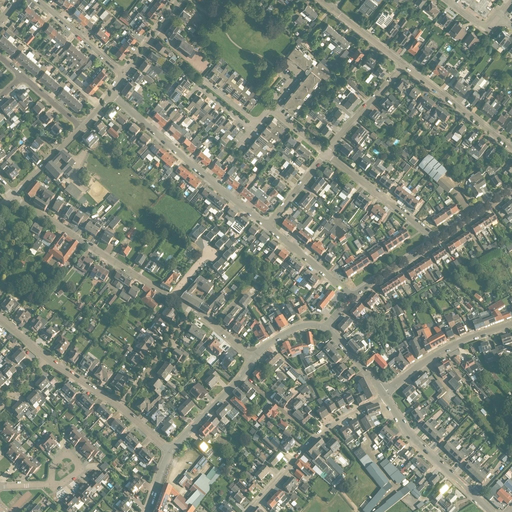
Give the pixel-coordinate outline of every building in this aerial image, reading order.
[(65,9),(70,3),(73,6),(77,0),(64,0),(60,5),(65,9)] [(163,4),(157,0),(151,0),(150,2),(154,4),(153,4),(160,9),(163,4)] [(378,4),(372,0),(362,0),(364,1),(359,7),(369,15),(378,4)] [(474,9),(474,10),(477,12),(485,0),(473,0),(469,5),(474,9)] [(485,0),(477,12),(479,14),(480,14),(485,17),(492,8),(488,5),(490,1),(491,0),(485,0)] [(434,17),(440,10),(436,7),(437,5),(431,1),(425,9),(434,17)] [(153,4),(150,9),(156,13),(160,9),(153,4)] [(178,15),(186,21),(187,22),(195,12),(193,11),(194,9),(187,4),(183,9),(178,15)] [(307,4),(301,10),(302,11),(300,13),(305,17),(312,8),(307,4)] [(22,11),(25,14),(27,15),(25,17),(32,9),(27,5),(22,11)] [(76,18),(80,21),(87,14),(84,11),(89,6),(87,5),(82,10),(76,18)] [(76,18),(82,10),(78,6),(76,8),(75,7),(73,10),(74,11),(71,14),(76,18)] [(156,13),(150,9),(148,7),(146,11),(143,9),(140,13),(147,19),(150,15),(153,18),(156,13)] [(140,22),(138,24),(144,29),(148,24),(137,16),(140,13),(134,8),(131,11),(137,16),(135,18),(140,22)] [(312,8),(305,17),(310,21),(312,19),(317,13),(312,8)] [(25,17),(29,21),(36,13),(32,9),(25,17)] [(80,21),(84,25),(96,11),(94,10),(89,16),(87,14),(80,21)] [(109,13),(105,10),(100,16),(102,19),(109,13)] [(96,11),(84,25),(88,29),(98,18),(93,15),(96,11)] [(388,22),(390,20),(393,17),(388,13),(387,15),(383,12),(382,13),(381,14),(379,13),(375,18),(377,20),(376,20),(381,24),(383,23),(386,25),(388,22)] [(29,21),(34,24),(40,17),(36,13),(29,21)] [(109,13),(102,19),(105,22),(111,15),(109,13)] [(452,18),(446,14),(443,19),(440,16),(434,24),(437,26),(439,24),(441,26),(443,23),(446,26),(452,18)] [(118,19),(126,25),(128,22),(120,16),(118,19)] [(301,22),(303,19),(299,16),(295,21),(299,24),(301,22)] [(40,17),(34,24),(37,28),(39,26),(40,26),(45,20),(40,17)] [(122,24),(117,19),(114,22),(117,25),(115,27),(118,29),(122,24)] [(388,31),(391,33),(392,34),(393,34),(393,35),(400,26),(402,27),(407,21),(404,19),(400,25),(395,22),(388,31)] [(179,33),(181,30),(183,28),(174,21),(170,26),(179,33)] [(141,33),(144,29),(138,24),(135,22),(132,26),(135,29),(141,33)] [(462,38),(467,32),(464,29),(465,27),(459,22),(458,24),(456,22),(449,31),(458,38),(459,36),(462,38)] [(46,36),(46,37),(54,28),(49,24),(44,30),(48,34),(46,36)] [(328,35),(333,28),(328,24),(322,30),(328,35)] [(94,34),(99,38),(104,32),(106,30),(102,26),(94,34)] [(185,38),(179,33),(170,26),(165,33),(172,38),(174,35),(181,40),(175,47),(190,58),(194,53),(195,53),(197,50),(184,40),(185,38)] [(58,32),(54,28),(46,37),(50,40),(53,38),(58,32)] [(328,35),(333,39),(338,33),(333,28),(328,35)] [(413,36),(414,36),(418,31),(415,29),(412,33),(409,31),(406,34),(403,32),(398,39),(403,44),(406,40),(408,41),(410,38),(409,37),(412,34),(414,35),(413,36)] [(420,41),(417,38),(422,31),(420,29),(418,31),(414,36),(416,38),(408,48),(414,53),(419,46),(420,47),(423,43),(420,41)] [(506,32),(502,30),(500,33),(500,32),(499,33),(496,38),(503,43),(502,44),(506,48),(511,41),(508,38),(509,36),(506,33),(506,32)] [(54,44),(62,35),(58,32),(53,38),(57,41),(54,44)] [(104,32),(99,38),(103,42),(109,37),(104,32)] [(473,50),(481,39),(472,32),(463,43),(473,50)] [(126,39),(133,44),(136,39),(133,36),(134,35),(131,33),(130,34),(126,39)] [(343,37),(338,33),(333,39),(335,41),(333,44),(336,46),(343,37)] [(28,44),(35,36),(31,34),(26,39),(25,41),(28,44)] [(66,39),(62,35),(54,44),(57,47),(60,44),(61,45),(62,45),(66,39)] [(336,46),(335,47),(332,50),(334,52),(336,50),(340,52),(349,41),(343,37),(336,46)] [(7,38),(2,45),(6,49),(12,42),(7,38)] [(126,39),(123,44),(129,49),(133,44),(126,39)] [(422,48),(424,51),(419,58),(424,62),(432,52),(429,49),(430,48),(428,46),(432,41),(429,39),(422,48)] [(168,55),(169,55),(171,57),(174,54),(172,52),(172,51),(168,47),(166,46),(159,41),(155,46),(162,51),(163,49),(166,51),(165,52),(168,55)] [(15,49),(17,51),(22,46),(20,44),(17,47),(12,42),(6,49),(11,54),(15,49)] [(66,49),(64,51),(66,53),(68,55),(75,47),(71,43),(66,49)] [(119,49),(125,53),(129,49),(123,44),(119,49)] [(24,48),(22,46),(17,51),(19,53),(15,57),(20,62),(26,55),(21,50),(24,48)] [(313,60),(295,46),(287,56),(292,60),(292,59),(294,61),(294,62),(303,69),(304,70),(306,69),(311,62),(313,60)] [(70,57),(72,59),(80,51),(75,47),(68,55),(67,57),(62,62),(64,64),(70,57)] [(349,52),(346,55),(352,60),(354,57),(357,59),(360,56),(361,56),(363,53),(360,50),(360,49),(358,48),(354,53),(351,50),(349,52)] [(125,53),(119,49),(115,54),(117,57),(118,56),(121,59),(125,53)] [(72,68),(77,62),(84,54),(80,51),(72,59),(71,61),(73,62),(70,66),(72,68)] [(154,61),(156,59),(159,61),(160,59),(161,60),(163,58),(155,52),(155,53),(152,51),(148,56),(154,61)] [(371,53),(363,63),(364,64),(363,65),(366,68),(367,66),(370,68),(368,70),(369,70),(369,69),(370,68),(375,62),(371,60),(372,59),(374,56),(371,53)] [(84,54),(77,62),(81,66),(88,58),(84,54)] [(439,58),(441,59),(433,70),(438,74),(443,67),(445,64),(442,62),(446,57),(442,54),(439,58)] [(20,62),(25,66),(31,59),(26,55),(20,62)] [(25,66),(30,70),(36,63),(31,59),(25,66)] [(158,74),(159,73),(162,74),(164,71),(163,71),(162,70),(155,65),(154,66),(150,63),(145,60),(140,67),(148,73),(151,69),(158,74)] [(41,71),(45,66),(43,64),(42,65),(37,61),(36,63),(30,70),(35,74),(39,69),(41,71)] [(211,77),(215,80),(215,79),(221,72),(223,70),(219,66),(221,63),(218,61),(208,74),(209,74),(212,76),(211,77)] [(155,65),(162,70),(162,69),(164,67),(164,66),(157,62),(155,65)] [(284,106),(283,107),(287,109),(293,113),(322,77),(327,80),(333,73),(319,62),(316,66),(311,62),(306,69),(309,72),(302,80),(303,81),(300,83),(293,92),(291,95),(291,94),(284,103),(284,104),(283,105),(284,106)] [(353,72),(358,65),(354,62),(349,69),(353,72)] [(39,78),(44,82),(50,75),(45,71),(47,68),(45,66),(41,71),(43,73),(39,78)] [(379,66),(376,71),(373,70),(370,73),(374,76),(375,76),(376,76),(377,76),(378,75),(380,77),(385,70),(379,66)] [(448,71),(451,73),(454,70),(448,66),(446,69),(443,67),(438,74),(443,78),(448,71)] [(218,83),(222,86),(222,85),(228,78),(224,74),(228,69),(226,67),(223,70),(221,72),(215,79),(215,80),(216,79),(219,82),(218,83)] [(108,75),(105,72),(106,71),(103,68),(102,70),(98,75),(104,80),(108,75)] [(139,83),(142,78),(150,83),(153,79),(146,74),(145,75),(143,74),(137,70),(132,78),(139,83)] [(226,89),(229,92),(229,91),(235,84),(235,83),(231,80),(235,75),(233,73),(228,78),(222,85),(222,86),(223,85),(226,88),(226,89)] [(44,82),(48,86),(54,79),(50,75),(44,82)] [(104,80),(98,75),(94,79),(100,84),(104,80)] [(453,87),(457,90),(465,80),(463,78),(462,79),(459,76),(453,84),(454,85),(453,87)] [(477,76),(471,83),(474,85),(480,78),(477,76)] [(179,83),(176,86),(182,91),(182,90),(183,91),(184,91),(183,90),(185,87),(186,88),(188,86),(189,87),(191,84),(190,83),(192,81),(191,81),(191,82),(185,77),(180,84),(179,83)] [(348,77),(347,78),(345,82),(351,87),(353,89),(357,85),(348,77)] [(80,87),(83,83),(77,78),(74,81),(80,87)] [(229,91),(229,92),(230,91),(233,94),(233,95),(236,97),(237,96),(236,96),(242,89),(238,86),(242,81),(240,78),(235,84),(235,83),(235,84),(229,91)] [(54,79),(48,86),(53,90),(57,86),(59,87),(64,82),(62,80),(59,83),(54,79)] [(100,84),(94,79),(89,84),(95,89),(100,84)] [(468,82),(465,80),(457,90),(462,94),(463,92),(465,93),(471,85),(467,83),(468,82)] [(129,81),(125,86),(143,100),(143,99),(141,98),(143,96),(133,88),(135,86),(129,81)] [(408,90),(410,87),(403,81),(399,86),(398,86),(395,90),(401,94),(403,92),(408,96),(410,92),(408,90)] [(58,94),(63,98),(69,91),(64,87),(66,84),(64,82),(59,87),(62,89),(58,94)] [(89,84),(85,89),(91,94),(95,89),(89,84)] [(243,103),(244,102),(249,95),(245,92),(249,87),(247,84),(242,89),(236,96),(237,96),(236,97),(236,98),(237,96),(240,99),(240,100),(243,103)] [(140,104),(143,100),(125,86),(121,91),(128,96),(128,98),(130,99),(132,99),(134,96),(138,99),(136,101),(140,104)] [(179,94),(182,91),(176,86),(174,88),(175,89),(170,96),(176,100),(175,101),(177,99),(178,100),(180,97),(179,96),(181,95),(179,94)] [(360,98),(353,92),(353,93),(351,91),(353,89),(351,87),(349,89),(351,91),(346,96),(355,104),(360,98)] [(490,87),(487,91),(484,94),(488,97),(493,89),(493,90),(490,88),(490,87)] [(255,88),(254,90),(249,95),(244,102),(243,103),(244,102),(248,105),(247,106),(250,109),(254,104),(255,105),(258,102),(252,97),(256,92),(258,90),(255,88)] [(484,94),(487,91),(487,90),(486,91),(484,90),(485,89),(484,89),(480,94),(475,90),(469,99),(474,103),(477,99),(479,101),(484,94)] [(69,91),(63,98),(67,102),(73,95),(69,91)] [(415,91),(410,97),(416,102),(421,95),(415,91)] [(16,96),(21,101),(22,102),(20,104),(22,106),(26,110),(28,108),(26,107),(29,105),(26,102),(30,99),(23,92),(19,95),(18,94),(16,96)] [(505,105),(511,97),(508,94),(505,97),(506,98),(503,102),(505,105)] [(67,102),(72,106),(78,99),(73,95),(67,102)] [(203,102),(204,100),(201,98),(200,99),(196,96),(197,96),(196,95),(186,108),(189,110),(193,105),(198,108),(203,102)] [(342,98),(340,101),(343,104),(350,109),(355,104),(346,96),(344,99),(342,98)] [(481,108),(485,112),(491,104),(489,103),(490,101),(487,98),(481,106),(482,107),(481,108)] [(78,99),(72,106),(77,111),(83,104),(78,99)] [(424,110),(430,102),(425,99),(423,102),(421,101),(417,105),(412,112),(411,113),(414,115),(417,111),(419,112),(421,114),(422,113),(424,110)] [(210,107),(211,106),(208,103),(207,104),(204,102),(204,100),(203,102),(198,108),(193,113),(196,116),(198,113),(202,117),(205,114),(210,107)] [(393,108),(396,110),(398,108),(394,104),(393,102),(390,105),(385,100),(380,106),(384,109),(381,112),(386,116),(393,108)] [(13,112),(16,110),(18,107),(12,101),(7,105),(13,112)] [(493,106),(491,104),(485,112),(490,115),(491,114),(493,115),(501,104),(497,101),(493,106)] [(432,113),(431,112),(435,106),(430,102),(424,110),(422,113),(424,114),(423,115),(425,117),(424,119),(426,121),(432,113)] [(412,112),(417,105),(414,103),(410,108),(409,110),(412,112)] [(163,114),(166,111),(157,104),(154,109),(156,111),(152,116),(157,121),(163,114)] [(1,110),(7,117),(9,119),(10,118),(11,120),(16,116),(13,112),(7,105),(1,110)] [(36,120),(37,121),(38,120),(43,116),(41,114),(45,110),(40,105),(33,111),(38,116),(36,117),(36,120)] [(211,106),(210,107),(205,114),(202,117),(200,119),(203,121),(208,116),(212,120),(217,113),(218,112),(215,109),(214,110),(211,107),(211,106)] [(106,116),(111,121),(116,115),(118,113),(117,112),(118,112),(113,108),(111,110),(106,116)] [(169,117),(171,119),(180,109),(179,110),(177,109),(177,110),(175,108),(174,109),(169,115),(170,115),(169,117)] [(345,113),(338,108),(334,114),(332,112),(340,119),(345,113)] [(182,111),(180,109),(171,119),(173,121),(174,121),(175,119),(176,120),(181,114),(180,113),(182,111)] [(308,114),(312,117),(314,119),(316,117),(318,114),(316,113),(316,112),(312,109),(308,114)] [(430,122),(435,126),(445,113),(444,113),(445,113),(442,111),(439,109),(436,114),(435,113),(433,116),(431,115),(432,113),(426,121),(427,121),(429,123),(430,122)] [(316,112),(316,113),(318,114),(323,119),(325,120),(328,117),(318,110),(316,112)] [(116,120),(123,126),(128,120),(118,112),(118,113),(116,115),(111,121),(114,123),(116,120)] [(224,119),(225,118),(225,117),(225,118),(222,115),(221,116),(218,113),(218,112),(217,113),(212,120),(208,125),(210,127),(215,122),(219,125),(219,126),(224,119)] [(332,112),(328,117),(330,120),(336,124),(340,119),(332,112)] [(382,122),(384,120),(382,118),(382,119),(380,117),(375,112),(370,118),(375,123),(378,125),(381,121),(382,122)] [(439,126),(443,129),(446,125),(445,124),(450,117),(445,113),(435,126),(433,129),(434,130),(435,129),(436,130),(439,126)] [(501,124),(509,114),(506,113),(504,115),(501,113),(496,120),(501,124)] [(162,125),(169,117),(167,115),(166,116),(163,114),(157,121),(162,125)] [(40,123),(38,120),(37,121),(38,121),(31,126),(32,126),(34,129),(39,124),(41,126),(44,124),(47,127),(54,120),(49,115),(40,123)] [(219,126),(215,130),(217,133),(222,128),(226,131),(231,125),(232,123),(229,121),(228,122),(225,119),(226,118),(225,118),(224,119),(219,126)] [(389,126),(392,122),(387,118),(384,122),(389,126)] [(266,127),(267,128),(274,133),(281,139),(274,133),(277,130),(282,134),(285,130),(272,120),(272,121),(273,121),(271,123),(270,123),(270,124),(269,124),(266,127)] [(176,123),(174,121),(173,121),(171,124),(166,129),(172,134),(177,128),(176,128),(178,127),(175,124),(176,123)] [(329,127),(329,126),(322,122),(318,127),(322,130),(321,130),(327,135),(332,129),(329,127)] [(94,128),(100,133),(98,134),(102,138),(106,134),(105,132),(107,130),(105,128),(99,123),(94,128)] [(233,123),(232,123),(231,125),(226,131),(222,136),(225,139),(229,133),(233,137),(240,129),(239,129),(236,126),(235,127),(232,125),(233,123)] [(63,130),(58,125),(56,126),(54,124),(47,131),(49,134),(52,131),(56,137),(63,130)] [(111,129),(116,134),(119,131),(120,130),(115,125),(113,127),(111,129)] [(182,128),(179,125),(177,128),(172,134),(177,138),(181,133),(183,135),(188,130),(187,130),(186,129),(183,127),(182,128)] [(137,139),(135,137),(136,136),(140,131),(134,126),(129,132),(134,136),(130,141),(133,144),(137,139)] [(461,126),(454,136),(460,140),(462,138),(465,133),(466,130),(461,126)] [(260,134),(261,135),(268,141),(268,140),(273,145),(273,144),(268,140),(271,136),(279,142),(281,139),(274,133),(267,128),(265,130),(265,131),(264,132),(263,131),(260,134)] [(120,137),(116,134),(111,129),(108,132),(114,138),(117,140),(120,137)] [(369,136),(361,129),(357,134),(363,140),(365,137),(367,139),(369,136)] [(181,142),(186,147),(194,139),(193,138),(191,141),(188,139),(192,134),(188,130),(183,135),(186,137),(181,142)] [(82,140),(83,141),(89,147),(90,149),(99,140),(92,133),(92,132),(87,138),(86,137),(82,140)] [(44,133),(41,136),(49,144),(51,141),(44,133)] [(358,146),(356,148),(361,152),(363,149),(360,147),(365,142),(363,140),(357,134),(352,140),(358,146)] [(469,148),(470,148),(471,147),(472,146),(471,145),(476,138),(476,137),(474,135),(473,136),(472,134),(470,136),(469,136),(463,144),(469,148)] [(145,135),(139,141),(137,143),(142,148),(137,154),(141,157),(148,148),(146,147),(151,141),(145,135)] [(261,135),(259,137),(259,138),(258,139),(257,138),(254,141),(255,142),(262,148),(262,147),(267,152),(267,151),(262,147),(266,143),(271,147),(273,145),(268,140),(268,141),(261,135)] [(284,142),(287,145),(288,145),(284,151),(285,152),(283,153),(287,156),(290,152),(293,148),(290,147),(296,139),(293,137),(293,138),(290,136),(284,142)] [(32,146),(37,151),(37,152),(43,145),(40,143),(41,142),(39,139),(32,146)] [(198,143),(194,139),(186,147),(191,151),(196,146),(198,148),(202,143),(200,141),(198,143)] [(248,148),(249,149),(256,155),(261,159),(262,158),(257,154),(260,150),(265,154),(267,152),(262,147),(262,148),(255,142),(254,144),(253,145),(252,146),(251,145),(248,148)] [(472,148),(474,146),(467,154),(472,158),(475,154),(480,158),(485,151),(483,150),(486,145),(481,142),(478,145),(474,149),(472,148)] [(294,151),(300,155),(306,147),(300,143),(294,151)] [(156,157),(161,150),(157,146),(152,151),(149,149),(141,158),(144,161),(148,156),(153,160),(156,157)] [(31,159),(37,166),(41,162),(27,147),(25,149),(29,154),(27,156),(30,160),(31,159)] [(196,155),(201,159),(206,154),(203,152),(205,149),(203,147),(196,155)] [(311,152),(306,147),(300,155),(305,159),(306,157),(307,157),(311,152)] [(361,152),(356,148),(357,149),(353,153),(353,152),(346,147),(341,153),(348,159),(351,155),(353,157),(351,159),(355,162),(359,157),(362,159),(364,156),(361,153),(361,152)] [(9,155),(11,157),(14,154),(17,152),(18,150),(16,148),(9,155)] [(256,155),(249,149),(250,149),(248,151),(247,152),(247,153),(245,152),(242,155),(243,155),(251,162),(254,157),(259,161),(261,159),(256,155)] [(156,157),(160,161),(166,154),(161,150),(156,157)] [(488,153),(485,152),(479,161),(483,163),(486,158),(492,162),(494,160),(492,159),(496,154),(496,153),(494,151),(493,152),(491,150),(488,153)] [(70,168),(75,163),(62,152),(45,170),(49,174),(56,180),(57,182),(65,174),(68,177),(74,172),(70,168)] [(291,159),(289,158),(287,156),(283,153),(281,156),(289,162),(291,159)] [(165,165),(171,158),(166,154),(160,161),(165,165)] [(206,154),(201,159),(206,164),(213,156),(211,154),(209,157),(206,154)] [(419,167),(440,187),(448,194),(453,189),(448,184),(442,179),(448,172),(429,156),(419,167)] [(370,166),(372,168),(374,165),(378,160),(374,164),(365,157),(362,160),(364,162),(359,168),(365,173),(370,166)] [(171,158),(165,165),(170,170),(176,163),(171,158)] [(296,159),(294,162),(298,165),(299,166),(303,162),(297,158),(296,159)] [(211,168),(216,172),(220,166),(222,164),(219,162),(220,161),(217,159),(211,168)] [(376,167),(373,172),(370,176),(376,181),(380,176),(381,177),(384,173),(377,168),(381,163),(378,160),(374,165),(376,167)] [(13,163),(10,166),(6,162),(0,168),(3,171),(7,167),(9,169),(14,164),(13,163)] [(290,162),(285,168),(293,174),(298,169),(290,162)] [(392,163),(385,171),(389,174),(395,166),(392,163)] [(225,180),(230,184),(237,175),(233,172),(237,167),(233,165),(227,172),(229,174),(225,180)] [(220,166),(216,172),(221,176),(227,167),(225,166),(223,168),(220,166)] [(270,169),(271,169),(278,174),(280,172),(272,166),(270,169)] [(511,174),(511,166),(509,168),(508,166),(501,173),(506,177),(509,174),(511,176),(511,174)] [(8,171),(9,169),(7,167),(3,171),(7,175),(13,181),(19,176),(13,169),(9,172),(8,171)] [(172,172),(167,178),(170,180),(172,178),(174,179),(177,176),(180,178),(186,171),(181,167),(178,171),(176,169),(172,172)] [(492,182),(493,184),(496,188),(502,184),(498,178),(497,178),(496,177),(499,176),(497,174),(493,170),(491,167),(486,172),(492,181),(492,182)] [(284,168),(280,173),(289,180),(293,174),(285,168),(284,168)] [(85,169),(77,176),(81,179),(88,172),(85,169)] [(278,174),(271,169),(269,172),(275,177),(278,174)] [(328,169),(324,175),(329,180),(330,179),(332,182),(337,176),(332,173),(332,172),(331,172),(328,169)] [(167,178),(172,172),(170,170),(163,178),(165,181),(167,178)] [(186,171),(180,178),(183,180),(180,183),(181,184),(178,187),(180,188),(191,176),(186,171)] [(474,189),(471,191),(476,199),(483,195),(479,190),(486,185),(481,177),(482,176),(480,173),(470,180),(472,184),(471,185),(474,189)] [(241,184),(244,181),(247,177),(245,175),(241,179),(237,175),(230,184),(235,188),(239,182),(241,184)] [(388,177),(386,175),(380,183),(385,187),(389,182),(386,179),(388,177)] [(190,187),(196,180),(191,176),(180,188),(182,190),(187,184),(190,187)] [(275,185),(274,185),(281,190),(285,184),(279,179),(279,180),(276,177),(271,182),(275,185)] [(316,185),(324,191),(328,185),(320,179),(316,185)] [(196,180),(190,187),(195,191),(201,184),(196,180)] [(392,184),(389,182),(385,187),(390,191),(396,183),(394,181),(392,184)] [(44,212),(55,196),(50,193),(38,185),(34,183),(25,194),(24,195),(31,200),(30,203),(44,212)] [(239,191),(244,195),(251,187),(249,190),(246,187),(248,185),(246,183),(239,191)] [(316,185),(311,190),(317,195),(319,196),(323,191),(324,191),(316,185)] [(330,189),(333,191),(337,194),(339,191),(335,188),(331,185),(329,188),(330,189)] [(350,200),(347,198),(350,195),(350,196),(354,190),(348,185),(341,194),(347,198),(340,207),(343,210),(350,200)] [(394,194),(400,198),(405,192),(402,190),(404,187),(402,185),(394,194)] [(254,194),(256,196),(261,190),(261,189),(263,187),(261,186),(259,188),(259,187),(256,191),(251,187),(244,195),(249,199),(254,194)] [(440,187),(437,191),(441,198),(448,194),(440,187)] [(202,195),(199,193),(191,204),(194,206),(198,201),(199,201),(200,201),(204,204),(205,202),(202,200),(203,198),(206,200),(212,193),(207,189),(202,195)] [(276,196),(279,193),(274,189),(269,194),(272,197),(274,194),(276,196)] [(254,203),(259,207),(266,199),(261,195),(264,192),(261,190),(256,196),(258,197),(254,203)] [(189,203),(197,194),(195,191),(190,197),(191,198),(188,201),(189,203)] [(405,192),(400,198),(405,202),(410,196),(409,195),(405,192)] [(206,200),(211,204),(217,197),(212,193),(206,200)] [(112,194),(107,200),(114,207),(119,201),(112,194)] [(308,194),(304,200),(313,207),(317,202),(314,199),(308,194)] [(360,208),(367,199),(361,196),(355,204),(360,208)] [(405,202),(410,206),(415,200),(411,197),(410,196),(405,202)] [(214,211),(222,201),(217,197),(211,204),(209,206),(206,210),(207,210),(204,214),(206,216),(207,215),(209,212),(211,209),(214,211)] [(321,197),(319,200),(323,203),(328,206),(333,199),(332,198),(328,202),(321,197)] [(266,199),(259,207),(264,211),(270,202),(266,199)] [(372,203),(367,199),(360,208),(365,211),(372,203)] [(415,200),(410,206),(415,211),(423,201),(421,199),(418,203),(415,200)] [(299,205),(304,209),(303,211),(310,217),(311,218),(314,216),(310,213),(311,211),(310,210),(313,207),(304,200),(299,205)] [(61,209),(64,210),(63,211),(63,212),(68,204),(63,201),(62,203),(58,201),(53,210),(58,213),(61,209)] [(222,201),(214,211),(215,210),(218,213),(215,216),(219,220),(224,214),(222,212),(227,206),(222,201)] [(452,202),(446,206),(453,216),(459,212),(452,202)] [(511,210),(507,205),(506,206),(506,205),(504,207),(502,210),(508,216),(509,215),(511,218),(511,217),(511,210)] [(449,209),(446,212),(443,213),(448,220),(453,216),(446,206),(449,209)] [(78,210),(73,207),(72,210),(68,208),(63,216),(64,217),(64,218),(66,220),(67,219),(68,220),(71,215),(74,217),(71,220),(72,220),(78,210)] [(376,207),(371,214),(369,217),(371,218),(373,215),(376,218),(381,211),(376,207)] [(441,215),(438,217),(442,223),(448,220),(443,213),(439,207),(436,208),(441,215)] [(238,214),(232,210),(228,215),(225,219),(229,222),(227,224),(231,227),(237,220),(234,218),(238,214)] [(387,215),(381,211),(376,218),(379,220),(377,223),(379,225),(387,215)] [(81,222),(84,224),(83,225),(84,225),(84,224),(89,218),(83,214),(82,216),(78,214),(73,223),(78,226),(81,222)] [(488,218),(492,225),(498,221),(493,215),(488,218)] [(437,227),(442,223),(438,217),(434,219),(432,216),(430,217),(437,227)] [(111,223),(108,226),(113,230),(121,221),(117,217),(111,223)] [(309,219),(303,226),(302,227),(306,229),(313,220),(311,218),(310,217),(309,219)] [(283,226),(288,230),(295,222),(294,222),(289,218),(283,226)] [(492,225),(488,218),(482,222),(487,229),(492,225)] [(239,230),(242,233),(247,227),(247,226),(249,224),(243,219),(241,221),(240,221),(240,222),(238,224),(241,227),(239,230)] [(94,222),(91,220),(85,231),(90,234),(97,224),(98,222),(95,220),(94,222)] [(90,234),(95,238),(101,229),(104,231),(108,226),(111,223),(108,221),(107,223),(105,223),(104,225),(99,221),(98,222),(97,224),(90,234)] [(299,231),(302,227),(303,226),(300,224),(299,226),(297,224),(295,222),(288,230),(292,234),(297,229),(299,231)] [(482,222),(477,225),(481,232),(487,229),(482,222)] [(339,241),(344,236),(347,234),(336,225),(334,228),(328,223),(324,228),(324,229),(331,234),(339,241)] [(32,243),(35,244),(43,235),(41,233),(43,230),(35,225),(31,232),(28,230),(22,236),(27,239),(29,236),(35,239),(32,243)] [(471,229),(476,236),(481,232),(477,225),(471,229)] [(190,239),(195,244),(206,231),(202,226),(190,239)] [(317,238),(319,236),(324,229),(321,226),(313,236),(317,238)] [(251,245),(252,244),(256,239),(254,237),(259,232),(253,227),(248,233),(251,235),(246,241),(251,245)] [(220,232),(215,228),(210,234),(207,232),(203,236),(206,238),(206,239),(210,243),(220,232)] [(365,231),(371,239),(375,236),(369,228),(365,231)] [(401,229),(403,233),(400,235),(404,242),(410,238),(404,228),(401,229)] [(331,234),(324,229),(319,236),(322,238),(325,235),(329,238),(331,234)] [(309,234),(306,231),(304,230),(297,238),(302,242),(306,237),(309,234)] [(170,238),(172,235),(170,232),(164,240),(167,242),(169,240),(169,241),(171,238),(170,238)] [(110,235),(106,233),(101,241),(108,246),(113,238),(109,236),(110,235)] [(472,240),(468,233),(463,237),(467,243),(472,240)] [(21,237),(18,234),(16,238),(14,236),(12,239),(17,243),(21,237)] [(35,244),(31,249),(29,252),(35,256),(43,244),(49,248),(51,246),(55,238),(48,234),(44,240),(41,238),(43,235),(35,244)] [(307,246),(314,238),(309,234),(306,237),(302,242),(307,246)] [(63,235),(53,248),(57,251),(66,240),(71,244),(73,242),(67,238),(63,235)] [(269,240),(263,235),(259,241),(256,245),(258,247),(261,243),(265,245),(269,240)] [(400,235),(397,237),(395,239),(399,245),(404,242),(400,235)] [(228,239),(224,236),(215,247),(219,251),(224,246),(227,248),(231,242),(228,239)] [(339,241),(342,246),(348,242),(344,236),(339,241)] [(467,243),(463,237),(457,240),(462,247),(467,243)] [(311,249),(317,254),(321,248),(318,246),(322,241),(319,239),(311,249)] [(399,245),(395,239),(393,240),(389,242),(393,249),(399,245)] [(462,247),(457,240),(452,244),(456,251),(458,253),(463,249),(462,247)] [(393,249),(389,242),(386,244),(384,241),(381,243),(388,252),(393,249)] [(57,251),(53,248),(42,262),(46,265),(53,257),(64,265),(79,246),(73,242),(71,244),(63,255),(57,251)] [(231,242),(227,248),(229,250),(222,258),(227,262),(237,251),(232,247),(234,245),(231,242)] [(265,261),(269,264),(275,256),(273,254),(278,247),(272,242),(265,250),(270,254),(265,261)] [(375,252),(379,258),(385,255),(378,244),(372,248),(375,252)] [(446,248),(451,254),(456,251),(452,244),(446,248)] [(121,254),(126,257),(131,249),(126,245),(125,246),(123,245),(120,249),(123,250),(121,254)] [(333,245),(330,250),(328,253),(330,254),(325,261),(331,266),(339,256),(333,251),(336,247),(333,245)] [(321,248),(317,254),(321,257),(328,249),(326,247),(323,250),(321,248)] [(367,252),(373,262),(379,258),(375,252),(372,248),(367,252)] [(443,250),(438,254),(442,260),(443,262),(449,259),(443,250)] [(275,256),(269,264),(270,262),(273,265),(278,259),(282,263),(288,256),(283,251),(281,254),(280,254),(278,256),(276,254),(275,256)] [(474,256),(471,251),(469,253),(472,257),(471,258),(474,262),(477,259),(475,255),(474,256)] [(141,267),(147,257),(139,252),(136,257),(138,258),(135,263),(141,267)] [(150,258),(152,260),(146,269),(149,272),(149,271),(151,273),(151,272),(152,273),(154,271),(157,273),(161,266),(157,263),(158,262),(156,261),(159,256),(154,252),(150,258)] [(363,259),(360,261),(364,268),(370,264),(363,254),(361,256),(363,259)] [(439,262),(442,260),(438,254),(432,257),(437,265),(439,264),(439,262)] [(359,271),(364,268),(360,261),(358,258),(354,260),(352,257),(350,258),(359,271)] [(86,260),(82,258),(76,267),(86,274),(93,263),(86,259),(86,260)] [(347,265),(354,275),(359,271),(350,258),(348,260),(350,263),(347,265)] [(212,269),(221,277),(225,273),(222,271),(225,267),(224,266),(226,263),(221,259),(212,269)] [(284,273),(288,268),(292,272),(298,264),(293,260),(289,265),(287,268),(285,265),(281,270),(284,273)] [(423,263),(428,270),(433,266),(429,260),(423,263)] [(418,267),(422,273),(428,270),(423,263),(418,267)] [(460,272),(458,269),(454,263),(451,265),(457,274),(460,272)] [(290,275),(292,277),(296,271),(299,273),(303,268),(298,264),(292,272),(290,275)] [(344,267),(341,269),(348,279),(354,275),(347,265),(344,268),(344,267)] [(95,277),(104,282),(109,274),(104,270),(103,271),(96,267),(90,277),(94,280),(95,277)] [(417,277),(422,273),(418,267),(413,270),(417,277)] [(169,293),(172,290),(172,289),(169,287),(173,281),(176,283),(180,277),(177,275),(179,272),(175,269),(172,273),(171,273),(160,287),(169,293)] [(407,274),(411,281),(414,279),(415,281),(418,279),(417,277),(413,270),(407,274)] [(439,271),(435,274),(440,281),(444,278),(439,271)] [(113,285),(116,287),(124,276),(119,273),(114,280),(116,281),(113,285)] [(402,275),(397,279),(401,286),(406,282),(402,275)] [(128,279),(124,276),(116,287),(121,291),(124,286),(128,279)] [(319,281),(314,277),(308,284),(303,279),(299,284),(304,288),(307,285),(312,290),(319,281)] [(203,304),(201,303),(209,295),(213,287),(199,278),(181,300),(199,310),(203,304)] [(123,292),(125,294),(126,293),(133,282),(128,279),(124,286),(125,287),(122,291),(123,292)] [(401,286),(397,279),(391,283),(396,289),(401,286)] [(386,286),(390,293),(396,289),(391,283),(386,286)] [(108,287),(105,284),(98,294),(101,296),(108,287)] [(380,290),(385,296),(390,293),(386,286),(380,290)] [(145,287),(142,291),(146,294),(140,301),(153,311),(158,305),(152,301),(153,300),(152,299),(156,295),(153,292),(152,293),(145,287)] [(129,295),(126,293),(125,294),(123,292),(119,297),(128,302),(131,297),(135,300),(140,292),(133,288),(129,295)] [(325,297),(330,301),(335,296),(326,289),(325,291),(328,294),(325,297)] [(208,315),(212,310),(218,304),(214,300),(220,294),(207,307),(203,304),(199,310),(199,311),(207,315),(208,315)] [(224,298),(220,294),(214,300),(218,304),(212,310),(215,314),(225,304),(221,301),(224,298)] [(319,304),(317,307),(322,311),(326,306),(321,302),(318,300),(315,297),(312,294),(309,297),(312,300),(313,299),(319,304)] [(374,294),(369,299),(375,304),(380,299),(374,294)] [(252,301),(251,300),(245,295),(238,304),(246,309),(247,307),(252,301)] [(113,296),(106,305),(110,307),(116,298),(113,296)] [(13,300),(12,300),(8,297),(1,306),(3,308),(3,309),(9,313),(12,309),(15,312),(20,306),(13,300)] [(321,302),(326,306),(330,301),(325,297),(321,302)] [(293,309),(295,308),(299,315),(307,310),(305,307),(306,306),(301,298),(297,300),(299,303),(294,306),(292,302),(289,303),(293,309)] [(365,304),(371,309),(375,304),(369,299),(365,304)] [(488,309),(491,315),(494,319),(496,324),(504,322),(503,321),(511,318),(509,314),(501,316),(498,312),(505,308),(501,302),(488,309)] [(359,304),(355,309),(361,315),(365,310),(359,304)] [(282,310),(281,311),(288,321),(295,317),(288,307),(286,308),(284,305),(282,305),(281,306),(280,307),(282,310)] [(394,308),(399,317),(404,315),(399,305),(394,308)] [(235,307),(229,316),(223,323),(225,324),(225,326),(226,327),(228,327),(233,320),(232,319),(239,310),(238,310),(239,308),(236,307),(236,308),(235,307)] [(249,310),(247,307),(246,309),(241,315),(238,319),(240,321),(232,330),(238,335),(246,325),(243,323),(245,320),(243,319),(244,317),(249,310)] [(31,317),(26,312),(21,308),(17,313),(18,314),(15,319),(21,324),(24,321),(26,323),(31,317)] [(169,309),(164,316),(162,318),(169,323),(171,321),(172,322),(177,315),(169,309)] [(351,314),(356,320),(361,315),(355,309),(351,314)] [(474,317),(470,314),(477,323),(481,330),(485,329),(481,318),(480,316),(475,311),(473,313),(475,315),(474,317)] [(267,315),(267,316),(271,323),(271,324),(275,322),(281,332),(288,327),(279,312),(268,318),(267,315)] [(476,331),(481,330),(477,323),(470,314),(467,316),(468,317),(470,324),(471,329),(474,328),(476,331)] [(485,329),(496,324),(494,319),(491,315),(481,318),(485,329)] [(42,326),(39,323),(41,320),(36,316),(31,324),(33,325),(30,329),(36,333),(37,332),(42,326)] [(271,323),(267,316),(261,319),(267,329),(265,331),(270,338),(275,335),(268,324),(271,323)] [(165,324),(156,318),(153,323),(156,325),(152,331),(157,335),(158,334),(161,337),(166,330),(163,327),(165,324)] [(343,323),(349,329),(353,324),(347,318),(343,323)] [(446,321),(447,324),(448,324),(451,330),(456,328),(460,336),(466,334),(459,319),(453,322),(451,318),(446,321)] [(252,330),(258,322),(254,320),(248,328),(252,330)] [(429,343),(423,328),(422,328),(420,325),(419,322),(417,323),(418,326),(414,328),(419,338),(421,336),(425,344),(423,345),(423,347),(420,349),(422,356),(427,353),(432,351),(428,344),(429,343)] [(338,328),(344,333),(349,329),(343,323),(338,328)] [(442,326),(440,323),(437,325),(438,327),(441,333),(445,331),(446,334),(448,339),(454,337),(451,330),(448,324),(447,324),(442,326)] [(269,339),(262,326),(255,330),(260,337),(256,339),(259,344),(262,342),(269,339)] [(432,351),(447,342),(442,334),(441,333),(438,327),(435,328),(436,331),(435,332),(438,337),(433,339),(427,326),(423,328),(429,343),(428,344),(432,351)] [(53,330),(48,327),(40,337),(48,342),(49,341),(50,342),(55,335),(60,332),(57,328),(55,328),(53,330)] [(188,333),(185,336),(190,340),(191,338),(194,340),(199,331),(193,327),(189,333),(188,333)] [(199,331),(194,340),(195,338),(201,343),(206,336),(199,331)] [(311,334),(306,335),(307,344),(301,345),(304,359),(310,357),(308,350),(308,348),(313,347),(311,334)] [(62,356),(69,346),(66,343),(68,341),(61,336),(56,343),(59,346),(56,351),(62,356)] [(510,350),(511,348),(511,341),(510,336),(501,339),(504,347),(507,346),(507,347),(509,346),(510,350)] [(153,342),(146,337),(144,341),(141,338),(139,341),(149,349),(153,342)] [(349,345),(357,355),(358,354),(360,357),(364,353),(362,351),(365,348),(361,344),(364,341),(361,338),(357,341),(355,339),(354,340),(352,337),(347,342),(349,345)] [(213,341),(212,343),(208,339),(204,345),(198,351),(202,354),(207,348),(218,358),(222,353),(217,349),(219,346),(213,341)] [(423,356),(422,356),(420,349),(415,340),(410,343),(418,360),(423,356)] [(149,349),(139,341),(137,344),(140,346),(135,352),(143,358),(148,352),(147,352),(149,349)] [(195,351),(197,352),(198,351),(204,345),(203,344),(201,343),(198,346),(198,345),(195,351)] [(287,357),(288,357),(292,355),(293,356),(299,353),(299,352),(300,352),(298,346),(290,349),(288,344),(283,346),(284,348),(279,350),(281,355),(286,353),(287,357)] [(481,346),(483,352),(484,356),(487,354),(488,357),(493,355),(492,351),(491,352),(489,348),(487,344),(481,346)] [(15,355),(21,362),(26,357),(21,353),(23,351),(18,346),(16,348),(19,351),(15,355)] [(319,355),(323,359),(327,356),(333,350),(329,346),(319,355)] [(79,350),(75,347),(69,355),(71,357),(68,360),(75,365),(81,357),(76,353),(79,350)] [(367,368),(368,367),(374,362),(383,371),(388,366),(390,368),(385,362),(389,359),(385,352),(384,349),(383,350),(384,353),(380,357),(378,355),(376,356),(373,352),(366,358),(367,360),(363,364),(367,368)] [(171,357),(178,363),(180,361),(183,363),(189,356),(181,350),(179,352),(176,350),(171,357)] [(337,355),(333,350),(327,356),(323,359),(327,364),(328,363),(337,355)] [(404,354),(402,356),(410,365),(415,361),(408,352),(404,354)] [(227,370),(234,362),(230,359),(231,357),(226,353),(219,360),(225,365),(223,366),(227,370)] [(389,361),(389,359),(385,362),(390,368),(396,363),(403,371),(409,366),(398,353),(389,361)] [(140,359),(133,354),(128,361),(136,366),(140,359)] [(270,359),(280,368),(284,364),(274,354),(270,359)] [(21,362),(15,355),(11,359),(9,356),(6,359),(11,363),(14,361),(18,365),(21,362)] [(337,355),(328,363),(331,365),(329,366),(331,369),(335,365),(341,360),(337,355)] [(94,362),(87,357),(80,366),(88,372),(89,370),(92,372),(100,362),(97,360),(96,360),(94,362)] [(459,359),(460,359),(458,357),(453,360),(459,366),(462,363),(459,359)] [(473,375),(476,373),(477,374),(484,370),(482,366),(477,358),(474,360),(474,359),(466,364),(472,373),(473,375)] [(11,363),(6,359),(4,361),(6,362),(2,366),(3,367),(12,376),(16,372),(10,365),(11,363)] [(280,368),(270,359),(265,363),(271,369),(275,373),(280,368)] [(305,370),(310,367),(308,364),(307,365),(304,360),(301,362),(302,366),(305,370)] [(449,375),(453,379),(457,384),(461,381),(451,369),(447,361),(441,364),(441,365),(446,373),(449,375)] [(161,370),(169,376),(172,372),(176,376),(179,371),(171,364),(169,366),(166,364),(161,370)] [(466,364),(461,367),(468,375),(468,376),(470,379),(474,376),(473,375),(472,373),(466,364)] [(106,383),(113,375),(107,370),(108,369),(103,365),(95,377),(101,382),(103,380),(106,383)] [(340,376),(345,372),(347,370),(343,365),(339,369),(337,367),(332,371),(335,375),(337,373),(340,376)] [(438,372),(440,376),(442,379),(449,375),(446,373),(441,365),(436,367),(439,372),(438,372)] [(0,375),(2,378),(4,376),(9,380),(12,376),(3,367),(0,370),(0,375)] [(297,380),(300,377),(291,369),(288,372),(297,380)] [(169,376),(161,370),(157,376),(165,382),(169,376)] [(205,384),(210,389),(209,389),(211,391),(214,388),(213,388),(218,383),(215,380),(218,377),(211,370),(207,375),(210,378),(205,384)] [(342,380),(345,378),(348,381),(355,375),(351,370),(347,374),(345,372),(340,376),(337,378),(339,380),(340,381),(341,381),(342,380)] [(261,384),(263,382),(266,379),(263,377),(263,376),(258,371),(253,376),(261,384)] [(111,386),(119,392),(127,382),(126,381),(129,377),(125,373),(122,377),(119,376),(111,386)] [(276,376),(279,380),(283,383),(285,380),(278,373),(276,376)] [(424,374),(414,384),(418,388),(418,387),(421,391),(431,382),(424,374)] [(354,397),(371,388),(366,379),(362,381),(357,376),(352,381),(357,386),(358,384),(362,392),(354,397)] [(43,378),(39,382),(48,390),(52,386),(52,387),(57,382),(52,377),(47,382),(43,378)] [(453,379),(448,384),(457,393),(462,388),(457,384),(453,379)] [(158,396),(158,397),(162,393),(159,390),(162,386),(154,380),(149,386),(152,388),(150,390),(158,396)] [(274,392),(278,387),(283,383),(279,380),(271,389),(274,392)] [(48,390),(39,382),(35,386),(42,393),(40,395),(45,400),(48,397),(44,394),(48,390)] [(177,388),(168,382),(166,386),(175,393),(177,390),(176,389),(177,388)] [(438,400),(444,395),(446,393),(438,382),(432,386),(437,393),(438,395),(435,397),(438,400)] [(252,389),(246,383),(241,388),(249,396),(252,394),(253,395),(256,393),(252,390),(252,389)] [(301,394),(306,388),(307,387),(306,384),(306,383),(298,391),(301,394)] [(490,402),(472,383),(470,385),(488,404),(490,402)] [(207,394),(198,384),(189,393),(195,399),(196,401),(199,398),(198,398),(200,397),(202,399),(207,394)] [(62,386),(57,391),(64,398),(64,399),(73,390),(68,385),(66,387),(64,388),(62,386)] [(279,405),(285,398),(285,397),(284,398),(282,396),(285,392),(278,387),(274,392),(278,395),(274,401),(279,405)] [(407,391),(416,401),(418,399),(414,394),(416,392),(411,387),(407,391)] [(354,397),(358,407),(376,398),(371,388),(354,397)] [(76,400),(79,397),(77,395),(77,394),(73,390),(64,399),(69,404),(68,405),(70,407),(72,405),(75,402),(76,400)] [(246,398),(237,390),(232,395),(241,403),(244,406),(248,401),(246,398)] [(495,396),(489,390),(486,392),(488,396),(489,395),(492,398),(495,396)] [(346,396),(343,399),(344,400),(348,406),(354,403),(351,398),(353,396),(350,391),(345,394),(346,396)] [(407,391),(403,395),(407,400),(409,398),(414,403),(416,401),(407,391)] [(285,398),(279,405),(284,409),(294,396),(289,392),(285,398)] [(34,393),(30,397),(37,403),(41,399),(43,402),(45,400),(40,395),(39,397),(34,393)] [(334,402),(335,403),(339,410),(340,410),(345,406),(342,402),(344,400),(343,399),(341,395),(336,398),(338,400),(334,402)] [(79,397),(76,400),(75,402),(77,404),(78,403),(83,407),(84,406),(85,407),(90,401),(85,396),(84,398),(83,397),(81,399),(79,397)] [(161,399),(158,396),(153,400),(150,403),(146,399),(144,401),(143,400),(140,403),(140,402),(135,407),(142,413),(144,410),(148,413),(154,407),(158,402),(161,399)] [(31,405),(29,407),(35,413),(37,411),(33,407),(37,403),(30,397),(26,401),(31,405)] [(250,420),(245,415),(249,412),(235,398),(231,402),(244,414),(241,417),(248,423),(250,420)] [(296,412),(302,406),(304,404),(299,399),(297,401),(291,407),(296,412)] [(85,415),(88,417),(92,413),(97,408),(94,405),(95,405),(90,401),(85,407),(89,411),(85,415)] [(188,401),(183,406),(189,412),(194,407),(188,401)] [(19,402),(15,406),(22,413),(25,415),(29,411),(33,415),(35,413),(29,407),(27,409),(19,402)] [(163,406),(158,402),(154,407),(158,411),(163,406)] [(333,405),(331,402),(326,406),(331,413),(334,411),(335,413),(339,410),(335,403),(333,405)] [(221,410),(226,416),(229,418),(232,416),(235,418),(238,414),(234,410),(232,412),(225,405),(221,410)] [(377,405),(366,409),(367,414),(363,416),(365,419),(361,421),(367,432),(380,424),(377,419),(372,422),(370,418),(379,415),(378,413),(380,412),(377,405)] [(18,416),(22,413),(15,406),(12,410),(16,414),(14,416),(19,421),(21,419),(18,416)] [(97,412),(102,417),(108,411),(103,407),(103,406),(101,408),(99,409),(97,408),(92,413),(94,415),(97,412)] [(184,417),(189,412),(183,406),(178,411),(184,417)] [(275,411),(277,409),(273,406),(270,409),(268,408),(263,413),(262,413),(260,416),(258,419),(256,421),(259,423),(265,416),(268,419),(271,416),(274,419),(278,414),(275,411)] [(258,418),(262,413),(258,409),(254,414),(258,418)] [(318,410),(316,412),(322,420),(328,416),(323,409),(319,411),(318,410)] [(412,414),(415,419),(427,411),(425,409),(419,413),(418,410),(412,414)] [(156,427),(164,418),(155,410),(148,417),(153,421),(152,422),(156,427)] [(216,415),(221,420),(220,421),(220,422),(225,426),(229,422),(224,418),(226,416),(221,410),(216,415)] [(300,411),(299,410),(292,416),(300,422),(303,426),(310,419),(306,414),(305,415),(303,414),(302,415),(299,412),(300,411)] [(104,424),(107,426),(111,422),(109,420),(111,418),(111,417),(112,416),(108,411),(102,417),(106,422),(104,424)] [(428,413),(427,411),(415,419),(418,424),(424,420),(423,417),(428,414),(428,413)] [(208,423),(215,430),(215,429),(217,427),(226,435),(228,432),(226,430),(226,427),(225,426),(220,422),(219,424),(212,418),(208,423)] [(168,438),(174,431),(171,428),(174,424),(168,419),(162,426),(164,428),(161,431),(168,438)] [(111,422),(107,426),(109,428),(111,426),(116,431),(122,425),(117,420),(115,422),(113,424),(111,422)] [(284,432),(285,431),(288,427),(280,421),(276,426),(284,432)] [(356,433),(354,435),(357,440),(359,438),(356,433),(361,429),(355,421),(349,425),(354,431),(356,433)] [(423,429),(427,433),(437,423),(434,421),(430,425),(428,423),(423,429)] [(4,439),(12,431),(10,429),(12,427),(7,423),(2,428),(5,431),(0,435),(4,439)] [(218,432),(215,429),(215,430),(208,423),(203,428),(209,434),(215,438),(216,439),(218,436),(216,434),(215,435),(212,432),(214,431),(217,434),(218,432)] [(427,433),(431,436),(436,431),(434,429),(439,425),(437,423),(427,433)] [(115,446),(115,447),(126,436),(124,433),(125,432),(125,431),(127,429),(122,425),(116,431),(121,436),(119,438),(121,440),(115,446)] [(71,443),(79,435),(77,433),(78,431),(74,427),(69,432),(71,435),(67,439),(71,443)] [(201,435),(199,437),(206,444),(209,441),(208,440),(208,437),(207,436),(209,434),(203,428),(202,429),(201,430),(201,431),(199,433),(201,435)] [(351,437),(350,435),(345,428),(340,432),(346,441),(344,442),(347,446),(354,440),(355,442),(357,440),(354,435),(351,437)] [(431,436),(435,440),(445,430),(442,428),(438,433),(436,431),(431,436)] [(378,436),(383,441),(390,433),(385,429),(380,434),(378,436)] [(445,430),(435,440),(439,444),(444,439),(442,437),(447,432),(445,430)] [(12,431),(4,439),(8,443),(13,438),(15,441),(20,435),(16,431),(14,433),(12,431)] [(291,435),(285,431),(284,432),(283,434),(286,437),(282,441),(285,443),(284,443),(291,449),(295,444),(289,438),(288,439),(291,435)] [(44,441),(53,449),(56,445),(52,441),(54,438),(49,433),(45,437),(46,439),(44,441)] [(393,439),(395,437),(390,433),(383,441),(387,445),(386,446),(389,449),(394,444),(396,442),(393,439)] [(79,435),(71,443),(75,447),(79,443),(81,445),(87,439),(82,435),(81,437),(79,435)] [(129,446),(135,440),(130,436),(128,438),(126,436),(115,447),(117,449),(122,444),(127,448),(129,446)] [(199,437),(203,441),(201,444),(198,441),(193,445),(199,450),(199,451),(205,456),(207,453),(211,449),(206,444),(199,437)] [(272,445),(270,443),(265,438),(261,441),(270,449),(271,448),(275,451),(277,449),(272,445)] [(80,452),(84,456),(92,447),(90,445),(91,444),(87,439),(81,445),(84,447),(80,452)] [(135,440),(129,446),(134,451),(132,453),(134,455),(139,451),(136,449),(138,447),(140,445),(135,440)] [(276,440),(272,445),(277,449),(279,447),(280,448),(286,454),(291,449),(284,443),(282,446),(276,440)] [(312,447),(317,452),(321,456),(326,461),(329,459),(333,455),(340,448),(332,440),(325,446),(324,445),(319,440),(312,447)] [(49,453),(53,449),(44,441),(42,443),(41,441),(36,446),(42,451),(44,449),(49,453)] [(395,446),(394,444),(389,449),(391,451),(392,451),(396,455),(399,452),(400,452),(405,447),(399,441),(395,446)] [(444,449),(448,453),(458,443),(456,441),(451,446),(449,444),(444,449)] [(10,459),(18,451),(16,449),(17,447),(13,443),(7,449),(10,451),(6,456),(10,459)] [(460,445),(458,443),(448,453),(452,457),(457,451),(455,450),(460,445)] [(92,455),(94,457),(97,455),(99,457),(102,454),(97,449),(97,450),(93,446),(92,447),(84,456),(88,459),(92,455)] [(334,481),(338,477),(340,475),(326,461),(321,456),(317,452),(312,447),(306,453),(303,456),(311,464),(312,463),(322,474),(325,471),(326,473),(325,474),(329,478),(325,482),(329,486),(334,480),(334,481)] [(361,448),(354,454),(360,462),(367,456),(361,448)] [(452,457),(456,460),(466,450),(464,448),(459,453),(457,451),(452,457)] [(466,455),(468,452),(469,451),(467,449),(466,450),(456,460),(461,464),(466,459),(468,456),(466,455)] [(134,455),(141,462),(149,454),(145,450),(143,452),(142,451),(141,453),(139,451),(134,455)] [(408,450),(400,459),(401,459),(403,461),(405,459),(407,461),(413,455),(408,450)] [(18,451),(10,459),(14,463),(18,459),(20,461),(26,456),(21,452),(20,453),(18,451)] [(275,452),(271,457),(278,463),(282,458),(275,452)] [(149,454),(141,462),(141,463),(143,465),(147,467),(149,465),(153,461),(152,461),(154,459),(149,454)] [(262,454),(258,459),(263,464),(265,462),(273,468),(278,463),(271,457),(270,456),(267,459),(262,454)] [(507,458),(506,457),(504,455),(500,459),(504,463),(507,461),(510,459),(508,457),(507,458)] [(22,472),(31,464),(28,462),(30,460),(26,456),(20,461),(23,464),(19,468),(22,472)] [(413,471),(415,474),(424,465),(419,460),(414,466),(416,468),(413,471)] [(300,461),(295,466),(307,476),(310,473),(313,476),(315,473),(300,461)] [(466,469),(470,473),(479,463),(477,461),(473,466),(471,464),(466,469)] [(470,473),(474,477),(482,468),(480,467),(483,463),(481,461),(479,463),(470,473)] [(264,467),(258,462),(256,464),(261,469),(259,471),(265,477),(269,472),(266,469),(266,468),(264,467)] [(407,471),(413,465),(410,462),(404,468),(407,471)] [(31,464),(22,472),(26,476),(31,471),(33,474),(39,468),(34,464),(33,466),(31,464)] [(429,470),(424,465),(415,474),(417,472),(422,477),(424,475),(429,470)] [(474,477),(478,481),(487,470),(485,469),(484,470),(482,468),(474,477)] [(482,485),(484,482),(485,482),(487,479),(485,477),(492,470),(490,468),(488,471),(487,470),(478,481),(482,485)] [(135,475),(140,479),(143,477),(135,469),(132,472),(135,475)] [(172,489),(168,487),(164,486),(161,495),(168,498),(171,501),(175,506),(182,511),(193,511),(195,511),(194,510),(222,475),(217,471),(217,472),(213,469),(206,477),(203,474),(194,485),(189,481),(191,479),(187,475),(185,478),(182,476),(176,483),(181,487),(184,489),(185,487),(190,491),(189,491),(191,493),(188,497),(190,499),(186,502),(179,496),(180,495),(172,488),(172,489)] [(251,470),(249,472),(253,475),(255,477),(256,479),(257,478),(261,482),(265,477),(259,471),(256,474),(251,470)] [(93,475),(101,483),(103,481),(105,482),(109,478),(104,473),(101,475),(97,471),(93,475)] [(253,478),(245,471),(242,475),(250,481),(253,478)] [(297,471),(294,476),(300,481),(304,476),(297,471)] [(94,483),(91,486),(97,491),(101,487),(99,485),(101,483),(93,475),(89,479),(94,483)] [(133,477),(136,480),(132,485),(138,491),(142,486),(138,482),(140,479),(135,475),(133,477)] [(428,482),(433,487),(439,480),(435,476),(432,479),(431,478),(428,482)] [(421,478),(416,483),(420,487),(422,484),(425,481),(423,478),(422,479),(421,478)] [(296,486),(297,484),(291,479),(287,483),(295,491),(298,488),(296,486)] [(255,488),(253,485),(254,484),(251,482),(246,488),(239,482),(235,487),(238,489),(239,489),(244,494),(247,491),(250,494),(255,488)] [(295,491),(287,483),(283,488),(289,494),(291,492),(292,493),(295,491)] [(81,488),(89,496),(91,494),(92,495),(97,491),(91,486),(89,488),(84,484),(81,488)] [(233,499),(240,505),(244,500),(241,497),(242,496),(239,494),(238,493),(240,491),(238,489),(235,487),(232,484),(228,488),(231,491),(236,495),(233,499)] [(306,491),(309,488),(304,484),(300,489),(305,494),(307,491),(306,491)] [(440,500),(443,497),(441,496),(447,489),(442,484),(436,491),(431,497),(434,499),(431,502),(435,506),(438,502),(440,500)] [(126,488),(124,491),(129,495),(131,493),(133,496),(135,494),(136,495),(139,492),(138,491),(132,485),(127,489),(126,488)] [(81,496),(79,499),(82,502),(84,504),(88,500),(87,498),(89,496),(81,488),(77,492),(81,496)] [(414,489),(410,493),(411,494),(417,500),(421,496),(414,489)] [(511,500),(501,490),(496,495),(508,505),(511,500)] [(122,503),(129,509),(133,505),(129,500),(131,498),(129,495),(124,491),(125,492),(122,495),(125,497),(123,499),(125,501),(122,503)] [(275,496),(280,501),(282,499),(284,497),(288,501),(290,498),(285,494),(283,496),(279,492),(275,496)] [(70,495),(66,499),(74,507),(76,505),(78,506),(82,502),(79,499),(77,496),(74,499),(70,495)] [(168,511),(175,511),(165,507),(167,501),(170,503),(171,501),(168,498),(161,495),(156,507),(163,509),(163,510),(168,511)] [(443,497),(440,501),(448,508),(450,505),(451,505),(456,499),(451,495),(446,500),(443,497)] [(280,501),(275,496),(271,501),(277,507),(276,505),(280,501)] [(66,507),(64,509),(66,511),(72,511),(74,510),(74,511),(76,509),(74,507),(66,499),(62,503),(66,507)] [(231,511),(226,507),(228,505),(223,500),(220,504),(222,505),(222,506),(218,509),(222,511),(221,511),(231,511)] [(277,511),(276,511),(275,509),(277,507),(271,501),(267,506),(272,510),(269,511),(277,511)] [(129,509),(122,503),(118,508),(114,505),(112,507),(114,509),(116,511),(121,511),(127,511),(130,510),(129,509)]
